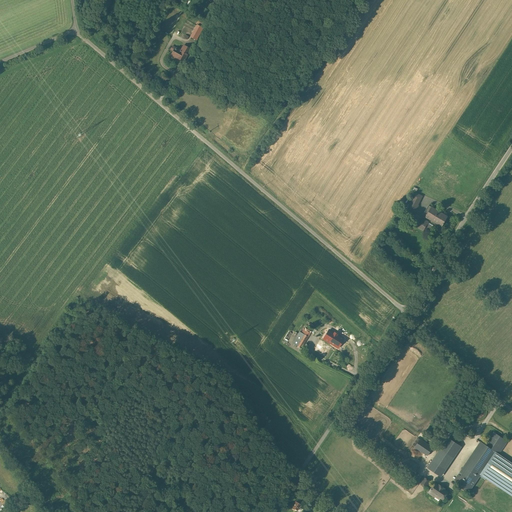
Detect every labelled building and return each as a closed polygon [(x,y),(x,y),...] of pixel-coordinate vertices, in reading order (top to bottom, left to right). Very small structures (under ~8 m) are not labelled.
[(197,25),(190,37),(196,40),(203,28),(197,25)] [(181,51),(175,48),(171,55),(183,62),(190,49),(183,45),(181,51)] [(423,196),(415,192),(407,208),(415,212),(423,196)] [(432,207),(426,217),(433,221),(432,223),(441,228),(448,217),(432,207)] [(428,222),(421,218),(416,226),(424,230),(428,222)] [(310,333),(303,329),(294,344),(301,348),(310,333)] [(327,340),(321,337),(313,350),(325,357),(331,347),(325,344),(327,340)] [(7,347),(1,356),(4,357),(10,350),(7,347)] [(504,439),(494,433),(486,446),(483,444),(458,481),(470,489),(479,476),(495,452),(499,454),(506,443),(503,441),(504,439)] [(420,438),(414,446),(429,456),(435,448),(420,438)] [(461,447),(448,438),(428,468),(441,477),(461,447)] [(511,463),(495,452),(479,476),(485,480),(486,479),(486,478),(511,494),(511,463)] [(420,466),(405,456),(399,464),(415,475),(420,466)] [(431,481),(425,477),(421,484),(426,487),(431,481)] [(434,482),(428,493),(443,503),(450,492),(438,485),(434,482)] [(301,505),(295,501),(291,507),(297,511),(301,505)]
